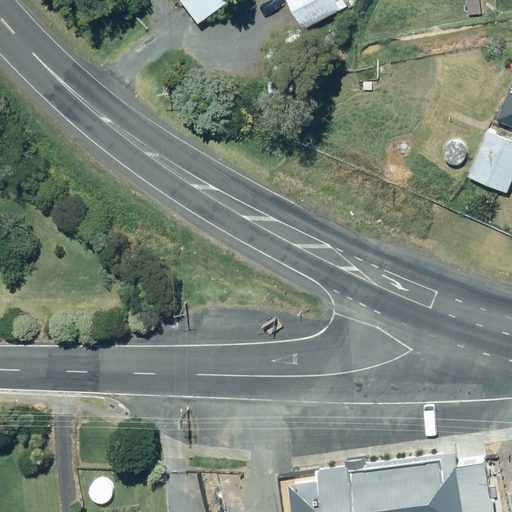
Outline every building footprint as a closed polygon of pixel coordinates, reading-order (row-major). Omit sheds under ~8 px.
[(188,0),(202,19),(227,0),(188,0)] [(292,0),(306,26),(351,3),(349,0),(292,0)] [(511,88),(501,113),(511,117),(511,88)] [(511,133),(490,124),(471,172),(511,188),(511,185),(511,133)] [(501,511),(498,489),(494,490),(489,454),(464,457),(462,445),(372,457),(371,451),(348,454),(349,460),(321,464),(322,472),(318,473),(317,471),(280,476),(284,511),(501,511)]
